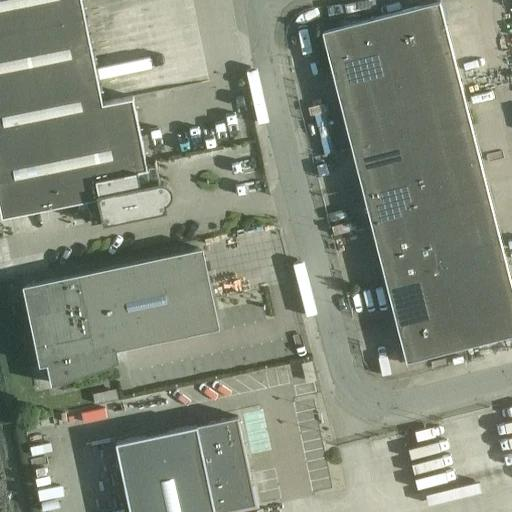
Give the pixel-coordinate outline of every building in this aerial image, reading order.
[(0,0),(0,206),(2,216),(87,199),(92,221),(91,221),(91,223),(165,208),(164,201),(167,200),(170,197),(171,193),(171,190),(170,186),(167,183),(163,182),(160,182),(155,159),(154,159),(155,166),(147,167),(133,96),(103,102),(82,0),(0,0)] [(381,15),(396,74),(406,113),(464,98),(445,20),(444,20),(439,1),(420,6),(381,15)] [(396,74),(381,15),(322,30),(322,29),(321,29),(327,56),(328,56),(337,89),(396,74)] [(337,89),(352,148),(410,132),(406,113),(396,74),(337,89)] [(469,117),(464,98),(406,113),(410,132),(469,117)] [(474,137),(469,117),(410,132),(415,152),(474,137)] [(352,148),(361,186),(420,171),(415,152),(410,132),(352,148)] [(479,156),(474,137),(415,152),(420,171),(479,156)] [(484,176),(479,156),(420,171),(425,191),(484,176)] [(361,186),(371,225),(430,210),(425,191),(420,171),(361,186)] [(489,195),(484,176),(425,191),(430,210),(489,195)] [(494,214),(489,195),(430,210),(435,229),(494,214)] [(357,230),(352,208),(327,214),(332,236),(357,230)] [(371,225),(386,283),(445,268),(442,255),(435,229),(430,210),(371,225)] [(58,213),(22,220),(23,229),(60,222),(58,213)] [(501,240),(494,214),(435,229),(442,255),(501,240)] [(506,260),(501,240),(442,255),(445,268),(447,275),(506,260)] [(199,249),(198,248),(28,284),(28,286),(45,362),(44,362),(45,364),(53,362),(57,382),(56,382),(56,384),(116,363),(116,361),(114,362),(112,350),(215,328),(215,326),(214,326),(201,264),(198,250),(199,249)] [(510,279),(506,260),(447,275),(452,294),(510,279)] [(452,294),(447,275),(445,268),(386,283),(400,336),(399,337),(406,363),(407,362),(407,361),(465,346),(452,294)] [(511,285),(510,279),(452,294),(465,346),(504,337),(504,336),(511,334),(511,285)] [(216,511),(256,503),(237,416),(116,441),(130,511),(216,511)]
